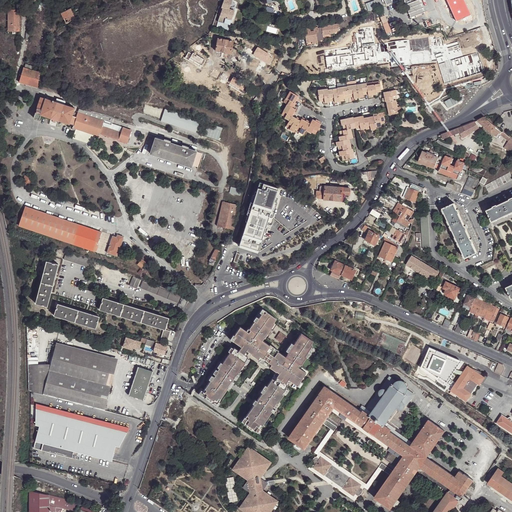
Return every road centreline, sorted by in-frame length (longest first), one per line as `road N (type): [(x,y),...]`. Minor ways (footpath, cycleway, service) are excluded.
road 1 (residential): [(222,294),(218,279),(250,187),(261,104),(295,45),(291,17)]
road 2 (tertiary): [(462,118),(393,159),(353,225),(318,252)]
road 3 (tertiary): [(325,293),(370,299),(511,363)]
road 4 (tertiary): [(184,337),(133,491)]
